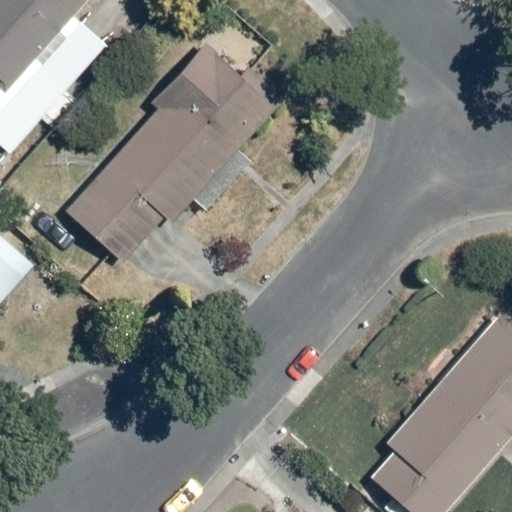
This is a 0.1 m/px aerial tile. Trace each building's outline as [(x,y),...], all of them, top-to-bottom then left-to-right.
[(0,0),(0,145),(12,156),(41,124),(53,135),(86,98),(73,86),(142,9),(132,0),(0,0)] [(158,112),(63,209),(117,261),(160,217),(168,224),(191,201),(214,224),(313,123),(214,24),(142,97),(158,112)] [(47,201),(15,178),(0,198),(0,203),(29,225),(47,201)] [(0,322),(47,267),(0,226),(0,322)] [(390,450),(367,479),(407,511),(439,511),(511,421),(511,287),(385,446),(390,450)] [(379,511),(352,489),(331,511),(379,511)]
